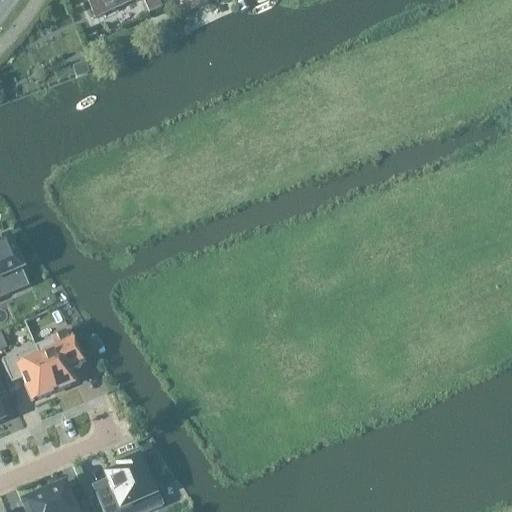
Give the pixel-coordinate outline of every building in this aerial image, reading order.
[(142,0),(150,16),(162,10),(157,0),(86,0),(95,19),(137,0),(142,0)] [(0,299),(1,299),(0,295),(0,280),(19,273),(21,272),(20,270),(20,271),(19,268),(22,266),(16,252),(12,253),(7,241),(8,241),(7,239),(5,239),(5,240),(0,241),(0,299)] [(0,340),(29,328),(22,313),(0,323),(0,340)] [(67,334),(34,348),(53,394),(75,385),(70,372),(81,368),(67,334)] [(34,348),(1,362),(10,386),(21,381),(31,404),(53,394),(34,348)] [(136,461),(115,470),(117,473),(104,478),(108,487),(107,487),(111,497),(97,503),(101,511),(120,511),(140,502),(144,511),(150,511),(161,508),(156,494),(151,496),(136,461)] [(48,511),(85,511),(83,505),(72,510),(62,488),(42,496),(43,500),(48,511)] [(48,511),(43,500),(42,496),(21,505),(23,511),(48,511)]
